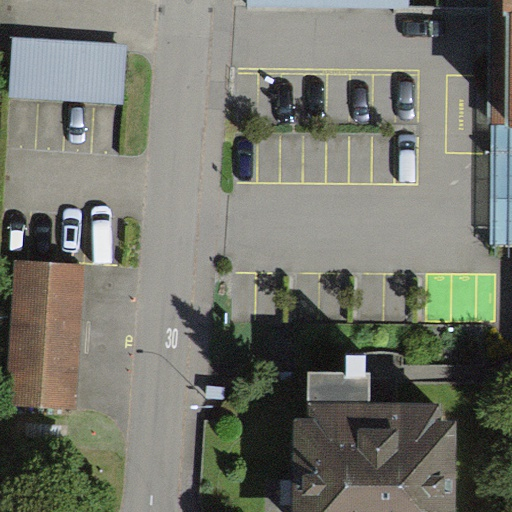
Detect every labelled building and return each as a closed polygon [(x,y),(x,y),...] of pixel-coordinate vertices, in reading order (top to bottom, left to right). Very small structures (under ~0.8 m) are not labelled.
[(511,0),(497,0),(497,124),(511,123),(511,0)] [(118,53),(12,46),(9,91),(115,99),(118,53)] [(511,247),(511,123),(497,124),(490,124),(488,249),(511,247)] [(16,270),(8,405),(70,409),(79,274),(16,270)] [(456,511),(457,435),(443,435),(443,417),(370,417),(370,387),(366,387),(366,371),(346,371),(346,386),(309,386),(309,431),(293,431),(292,511),(456,511)]
